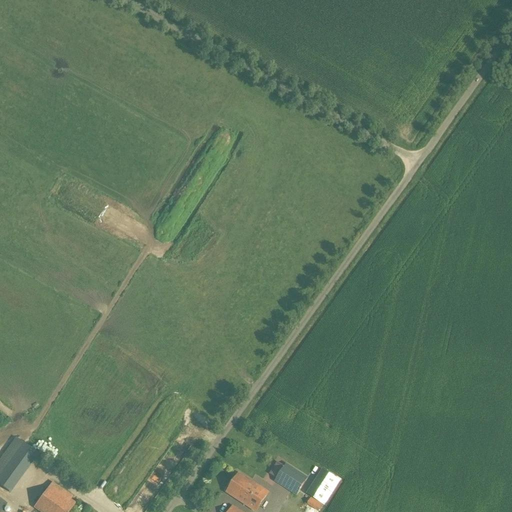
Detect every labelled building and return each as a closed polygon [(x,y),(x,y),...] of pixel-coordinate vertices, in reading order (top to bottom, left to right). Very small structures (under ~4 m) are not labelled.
[(16,438),(0,459),(0,485),(10,492),(38,453),(16,438)] [(308,478),(286,463),(274,481),(297,496),(298,494),(301,495),(310,480),(308,479),(308,478)] [(256,511),(268,493),(239,474),(226,493),(255,511),(256,511)] [(33,508),(37,511),(69,511),(76,503),(71,499),(73,497),(52,482),(33,508)] [(307,504),(318,511),(322,504),(311,497),(307,504)]
